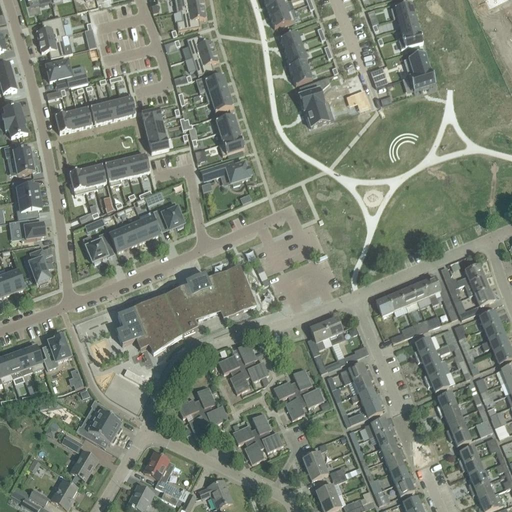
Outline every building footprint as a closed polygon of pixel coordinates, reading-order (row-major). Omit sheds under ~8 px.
[(27,0),(29,6),(28,6),(29,7),(39,4),(41,11),(53,8),(50,0),(27,0)] [(194,0),(174,0),(177,14),(204,9),(202,0),(194,0),(195,0),(194,0)] [(286,0),(266,0),(263,1),(267,11),(287,4),(286,0)] [(504,0),(484,0),(489,9),(488,10),(505,2),(504,0)] [(287,4),(267,11),(270,21),(291,13),(287,14),(284,6),(288,4),(287,4)] [(412,6),(390,12),(393,22),(414,16),(412,6)] [(182,23),(176,24),(178,34),(200,30),(199,22),(206,20),(204,9),(177,14),(177,15),(181,14),(182,23)] [(291,13),(270,21),(274,31),(295,23),(291,13)] [(414,16),(393,22),(393,23),(397,22),(400,31),(417,26),(414,16)] [(44,32),(36,34),(39,45),(66,38),(61,19),(42,24),(44,32)] [(402,40),(398,41),(398,42),(420,36),(417,26),(400,31),(402,40)] [(297,35),(280,42),(284,51),(301,45),(297,35)] [(420,36),(398,42),(401,52),(423,46),(420,36)] [(202,37),(186,42),(192,60),(215,53),(212,43),(204,45),(202,37)] [(66,38),(39,45),(42,55),(49,54),(51,61),(67,57),(62,39),(66,38)] [(112,44),(101,47),(103,54),(114,52),(112,44)] [(301,45),(284,51),(287,60),(304,54),(301,45)] [(215,53),(192,60),(198,79),(214,74),(211,66),(218,64),(215,53)] [(304,54),(287,60),(291,69),(305,64),(307,63),(304,54)] [(86,57),(91,84),(104,82),(99,55),(86,57)] [(424,56),(403,63),(409,80),(430,74),(424,56)] [(46,70),(44,70),(46,78),(48,77),(50,85),(55,83),(66,81),(68,91),(88,86),(85,76),(72,79),(70,72),(68,63),(46,69),(46,70)] [(291,69),(289,70),(292,79),(309,73),(305,64),(291,69)] [(0,86),(0,88),(3,97),(4,97),(5,99),(11,97),(10,95),(17,93),(14,83),(13,77),(12,77),(9,67),(4,68),(0,69),(0,86)] [(382,70),(370,75),(376,91),(388,86),(382,70)] [(309,73),(292,79),(295,88),(312,82),(309,73)] [(409,80),(402,82),(406,93),(412,91),(413,94),(435,88),(431,73),(430,74),(409,80)] [(208,94),(204,95),(205,96),(226,89),(223,78),(205,84),(208,94)] [(316,84),(299,90),(301,97),(299,98),(302,109),(304,109),(304,111),(303,111),(304,114),(305,113),(323,107),(316,84)] [(226,89),(205,96),(208,106),(230,99),(226,89)] [(130,96),(120,99),(125,120),(136,118),(130,96)] [(120,103),(111,105),(115,123),(125,120),(120,99),(119,99),(120,103)] [(230,99),(208,106),(212,105),(215,115),(233,110),(230,99)] [(100,104),(90,106),(95,128),(105,125),(100,104)] [(101,104),(100,104),(105,125),(115,123),(111,105),(102,107),(101,104)] [(323,107),(305,113),(310,130),(334,123),(328,106),(323,107)] [(6,119),(2,120),(6,133),(9,133),(9,134),(11,140),(28,136),(25,124),(23,125),(19,108),(4,112),(4,113),(5,118),(6,119)] [(88,111),(77,114),(81,131),(92,128),(88,111)] [(159,111),(141,116),(144,126),(161,122),(159,111)] [(65,112),(54,115),(60,136),(71,134),(65,112)] [(66,112),(65,112),(71,134),(81,131),(77,114),(67,116),(66,112)] [(234,118),(216,124),(219,135),(237,129),(234,118)] [(161,122),(144,126),(146,136),(168,131),(168,130),(164,131),(161,122)] [(222,145),(219,147),(241,140),(237,129),(219,135),(222,145)] [(168,131),(146,136),(149,146),(170,141),(168,131)] [(241,140),(219,147),(222,158),(244,151),(241,140)] [(170,141),(149,146),(151,156),(169,152),(167,142),(170,141)] [(16,148),(4,151),(6,161),(14,160),(18,177),(35,174),(32,159),(31,159),(29,152),(17,154),(16,148)] [(145,157),(135,160),(139,177),(150,175),(145,157)] [(135,160),(125,162),(130,180),(139,177),(135,160)] [(125,162),(115,165),(121,186),(120,182),(130,180),(125,162)] [(233,164),(210,171),(213,181),(227,177),(230,187),(232,187),(233,189),(240,187),(239,185),(249,181),(249,180),(251,179),(248,172),(247,172),(245,166),(234,169),(233,164)] [(115,165),(105,168),(110,189),(121,186),(115,165)] [(102,168),(91,171),(96,192),(97,192),(96,188),(106,186),(102,168)] [(91,171),(81,174),(86,195),(96,192),(91,171)] [(81,174),(69,176),(75,198),(86,195),(81,174)] [(27,184),(13,186),(14,193),(17,192),(19,204),(39,200),(37,188),(28,190),(27,184)] [(210,185),(202,188),(203,195),(212,192),(210,185)] [(157,195),(148,199),(150,203),(151,207),(160,203),(157,195)] [(21,214),(18,214),(19,222),(33,219),(32,214),(41,212),(39,200),(19,204),(21,214)] [(167,209),(153,215),(159,229),(166,226),(169,232),(169,233),(170,232),(173,230),(173,231),(177,230),(178,231),(183,229),(182,227),(184,227),(183,225),(185,224),(182,218),(180,219),(177,210),(169,214),(167,209)] [(124,212),(116,215),(118,219),(121,218),(121,220),(126,218),(125,216),(124,212)] [(91,215),(79,220),(81,226),(93,221),(92,217),(91,215)] [(152,220),(141,224),(149,242),(160,238),(152,220)] [(29,222),(11,225),(12,232),(19,231),(21,242),(21,244),(45,240),(43,226),(39,227),(30,228),(29,223),(29,222)] [(141,224),(131,229),(138,246),(149,242),(141,224)] [(131,229),(120,233),(128,251),(138,246),(131,229)] [(120,233),(109,237),(117,255),(128,251),(120,233)] [(93,246),(86,249),(89,258),(93,265),(94,265),(95,267),(100,264),(101,264),(100,262),(108,259),(106,254),(105,252),(111,250),(105,235),(91,241),(93,246)] [(34,266),(27,269),(30,279),(33,278),(36,288),(39,287),(40,287),(40,288),(48,285),(48,284),(51,282),(47,273),(53,271),(51,265),(48,266),(47,264),(43,253),(42,251),(30,256),(32,261),(34,266)] [(256,308),(239,268),(206,282),(210,291),(192,298),(192,294),(185,294),(184,291),(132,313),(137,326),(131,329),(140,352),(148,349),(154,357),(182,339),(197,332),(195,326),(220,315),(223,322),(256,308)] [(464,287),(484,279),(479,268),(465,274),(467,279),(457,283),(456,281),(451,280),(450,279),(444,282),(449,294),(455,291),(464,287)] [(18,273),(7,277),(14,296),(25,292),(18,273)] [(262,283),(267,281),(264,273),(258,276),(262,283)] [(7,277),(0,279),(0,291),(3,300),(14,296),(7,277)] [(474,297),(489,291),(484,279),(464,287),(469,299),(474,297)] [(440,294),(438,289),(434,280),(422,285),(428,299),(432,308),(439,305),(436,300),(441,298),(439,295),(440,294)] [(428,299),(422,285),(411,290),(417,304),(428,299)] [(405,309),(417,304),(411,290),(399,294),(405,309)] [(454,305),(459,303),(456,296),(457,296),(455,291),(449,294),(454,305)] [(479,309),(485,307),(494,303),(489,291),(474,297),(479,309)] [(394,314),(405,309),(399,294),(388,299),(394,314)] [(382,319),(394,314),(388,299),(376,304),(382,319)] [(480,315),(477,309),(466,314),(461,302),(459,303),(454,305),(461,323),(480,315)] [(451,324),(457,321),(450,303),(444,305),(451,324)] [(484,332),(499,326),(494,314),(480,320),(484,332)] [(429,332),(441,328),(437,318),(429,321),(431,326),(427,328),(429,332)] [(338,345),(339,345),(345,342),(336,321),(323,326),(329,341),(338,363),(341,368),(360,360),(358,354),(344,360),(338,345)] [(417,337),(415,332),(413,328),(406,330),(403,323),(398,325),(402,336),(405,342),(417,337)] [(323,344),(329,341),(323,326),(310,332),(317,348),(310,351),(314,360),(321,377),(341,368),(338,363),(325,368),(319,353),(325,350),(323,344)] [(489,343),(504,337),(499,326),(484,332),(489,343)] [(459,342),(465,340),(467,339),(462,327),(454,330),(459,342)] [(417,337),(429,332),(427,328),(415,332),(417,337)] [(355,330),(349,332),(350,337),(354,338),(358,336),(355,330)] [(451,346),(455,344),(450,332),(446,334),(451,346)] [(393,346),(405,342),(402,336),(391,340),(393,346)] [(494,355),(509,349),(504,337),(489,343),(481,347),(484,353),(489,351),(489,350),(491,349),(494,355)] [(69,350),(67,351),(63,338),(55,341),(56,342),(49,345),(50,348),(49,348),(43,350),(47,361),(44,362),(48,372),(58,369),(57,364),(70,359),(70,357),(72,357),(69,350)] [(416,360),(434,353),(429,340),(424,342),(415,346),(418,353),(414,355),(416,360)] [(463,354),(470,351),(465,340),(459,342),(463,354)] [(456,358),(460,356),(455,344),(451,346),(456,358)] [(243,371),(253,367),(251,364),(257,362),(250,346),(237,351),(242,360),(239,362),(243,371)] [(450,354),(447,348),(434,354),(434,353),(416,360),(418,365),(422,364),(425,371),(439,365),(442,364),(440,358),(450,354)] [(36,349),(25,353),(32,370),(31,370),(33,374),(44,370),(36,349)] [(504,365),(511,361),(511,357),(509,349),(494,355),(499,367),(504,365)] [(396,354),(400,363),(411,359),(407,350),(396,354)] [(468,365),(472,364),(470,358),(472,357),(470,351),(463,354),(468,365)] [(25,353),(15,356),(23,378),(33,374),(31,370),(32,370),(25,353)] [(15,356),(5,360),(11,377),(13,382),(23,378),(15,356)] [(461,370),(465,368),(460,356),(456,358),(461,370)] [(243,371),(239,362),(236,363),(234,358),(218,365),(224,377),(233,373),(234,375),(243,371)] [(5,360),(0,361),(0,377),(1,381),(2,385),(13,382),(11,377),(5,360)] [(473,378),(479,375),(477,369),(474,370),(472,364),(468,365),(473,378)] [(243,371),(248,380),(250,379),(253,385),(269,377),(263,365),(254,369),(253,367),(243,371)] [(426,384),(444,377),(439,365),(425,371),(428,377),(424,379),(426,384)] [(353,384),(371,377),(369,372),(365,373),(362,366),(341,375),(345,387),(353,384)] [(457,372),(462,384),(471,381),(465,368),(461,370),(457,372)] [(501,387),(511,382),(511,368),(501,372),(501,373),(496,375),(501,387)] [(245,382),(248,380),(243,371),(234,375),(235,378),(230,381),(237,397),(249,391),(245,382)] [(143,387),(145,382),(127,372),(124,377),(143,387)] [(299,397),(308,393),(307,390),(312,388),(305,372),(293,377),(297,387),(294,388),(299,397)] [(358,396),(372,391),(369,384),(373,382),(371,377),(353,384),(358,396)] [(444,391),(449,389),(444,377),(426,384),(428,390),(432,388),(435,395),(444,391)] [(332,393),(336,391),(331,379),(327,380),(332,393)] [(491,383),(484,386),(482,381),(476,383),(481,396),(487,393),(494,390),(491,383)] [(506,398),(511,395),(511,382),(501,387),(505,398),(506,398)] [(299,397),(294,388),(292,389),(289,384),(273,391),(279,403),(288,399),(289,401),(299,397)] [(477,398),(476,394),(472,386),(468,388),(473,400),(477,398)] [(203,415),(212,411),(211,408),(216,406),(209,390),(197,395),(201,405),(198,406),(203,415)] [(337,405),(342,403),(339,395),(340,395),(338,390),(336,391),(332,393),(337,405)] [(299,397),(303,407),(306,405),(308,411),(324,403),(319,391),(309,395),(308,393),(299,397)] [(363,408),(381,401),(379,396),(375,397),(372,391),(358,396),(351,399),(353,405),(361,402),(363,408)] [(83,402),(89,399),(87,393),(80,395),(83,402)] [(491,398),(489,399),(487,393),(481,396),(485,407),(494,403),(491,398)] [(438,414),(456,407),(451,394),(437,400),(440,407),(436,409),(438,414)] [(300,408),(303,407),(299,397),(289,401),(291,404),(285,406),(293,423),(305,417),(300,408)] [(482,410),(479,402),(477,398),(473,400),(478,412),(482,410)] [(368,421),(382,415),(379,408),(383,407),(381,401),(363,408),(366,415),(362,416),(362,415),(348,420),(346,415),(342,417),(347,430),(368,421)] [(203,415),(198,406),(196,407),(193,402),(177,409),(183,421),(192,417),(193,419),(203,415)] [(119,434),(122,431),(120,430),(122,427),(111,420),(114,415),(94,403),(91,409),(100,414),(94,424),(116,437),(118,434),(119,434)] [(349,414),(347,409),(345,410),(342,403),(337,405),(342,417),(346,415),(349,414)] [(327,404),(320,407),(323,413),(330,409),(327,404)] [(447,425),(461,419),(456,407),(438,414),(441,420),(444,418),(447,425)] [(203,415),(207,425),(209,423),(212,429),(228,422),(223,409),(213,414),(212,411),(203,415)] [(487,422),(485,418),(482,410),(478,412),(483,424),(487,422)] [(496,416),(494,410),(493,410),(488,412),(490,418),(496,416)] [(61,424),(65,418),(59,414),(55,420),(61,424)] [(204,426),(207,425),(203,415),(193,419),(194,422),(189,424),(196,441),(208,435),(204,426)] [(258,441),(267,437),(266,435),(272,432),(264,416),(252,422),(256,431),(254,432),(258,441)] [(501,421),(498,422),(496,416),(490,418),(495,430),(503,427),(501,421)] [(448,438),(466,431),(461,419),(447,425),(450,431),(446,433),(448,438)] [(376,439),(393,431),(391,426),(387,428),(385,421),(370,426),(364,429),(369,441),(376,439)] [(492,435),(489,427),(487,422),(483,424),(485,429),(481,431),(484,438),(488,437),(492,435)] [(116,437),(94,424),(88,434),(79,429),(76,434),(96,446),(99,441),(110,447),(112,444),(113,445),(115,441),(114,440),(116,437)] [(506,439),(509,438),(508,434),(507,435),(504,427),(503,427),(495,430),(500,442),(506,439)] [(258,441),(254,432),(251,433),(249,428),(232,435),(238,447),(247,443),(249,446),(258,441)] [(381,451),(395,445),(392,438),(396,437),(393,431),(376,439),(381,451)] [(457,449),(471,444),(466,431),(448,438),(450,444),(454,442),(457,449)] [(354,447),(358,446),(353,434),(349,435),(354,447)] [(258,441),(262,451),(265,450),(267,455),(283,448),(278,435),(268,440),(267,437),(258,441)] [(67,438),(62,445),(78,454),(83,447),(67,438)] [(489,451),(491,456),(496,454),(500,453),(494,440),(488,443),(491,450),(489,451)] [(260,452),(262,451),(258,441),(249,446),(250,448),(244,451),(252,467),(264,461),(260,452)] [(385,463),(403,456),(401,450),(397,452),(395,445),(381,451),(385,463)] [(511,453),(511,454),(510,451),(508,445),(502,447),(504,453),(507,459),(511,456),(511,453)] [(321,454),(327,452),(325,446),(319,448),(321,454)] [(359,460),(363,458),(358,446),(354,447),(359,460)] [(460,468),(478,461),(473,449),(459,454),(462,462),(458,463),(460,468)] [(501,466),(505,465),(500,453),(496,454),(501,466)] [(98,463),(89,458),(83,454),(71,475),(85,484),(98,463)] [(324,466),(323,464),(319,454),(303,461),(307,472),(324,466)] [(169,463),(154,456),(150,464),(151,465),(146,475),(145,475),(165,486),(174,469),(173,467),(168,464),(169,463)] [(390,475),(404,469),(402,463),(406,461),(403,456),(385,463),(390,475)] [(364,472),(368,470),(363,458),(359,460),(364,472)] [(469,479),(483,473),(478,461),(460,468),(463,474),(467,472),(469,479)] [(342,470),(334,474),(329,463),(324,466),(307,472),(312,484),(328,477),(328,476),(330,475),(332,481),(345,476),(342,470)] [(506,478),(510,477),(505,465),(501,466),(497,468),(500,475),(504,474),(506,478)] [(395,487),(413,480),(411,474),(407,476),(404,469),(390,475),(395,487)] [(346,480),(361,474),(360,470),(345,476),(332,481),(334,487),(347,482),(346,480)] [(373,482),(368,470),(364,472),(369,484),(373,482)] [(470,493),(488,485),(483,473),(469,479),(472,486),(468,487),(470,493)] [(374,496),(382,493),(377,480),(373,482),(369,484),(374,496)] [(400,500),(415,494),(412,487),(416,485),(413,480),(395,487),(400,500)] [(77,492),(69,487),(63,483),(51,504),(64,511),(68,511),(71,507),(69,506),(77,492)] [(217,511),(224,509),(233,505),(229,496),(228,497),(223,485),(224,484),(199,494),(202,501),(211,497),(217,511)] [(479,503),(493,497),(488,485),(470,493),(473,498),(476,496),(479,503)] [(165,493),(164,494),(179,501),(178,502),(181,503),(185,505),(185,504),(189,496),(183,493),(182,494),(168,487),(165,493)] [(327,489),(316,494),(320,505),(337,498),(332,487),(327,489)] [(142,511),(151,495),(147,493),(138,488),(128,507),(132,509),(132,510),(134,511),(136,511),(142,511)] [(14,493),(10,499),(22,507),(21,508),(27,511),(39,511),(41,510),(14,493)] [(34,493),(30,500),(44,508),(48,501),(34,493)] [(379,508),(390,504),(387,496),(384,497),(382,493),(374,496),(379,508)] [(164,494),(161,500),(175,508),(175,507),(178,509),(181,503),(178,502),(179,501),(164,494)] [(185,505),(181,511),(190,511),(197,500),(189,496),(185,504),(185,505)] [(478,511),(492,511),(498,510),(493,497),(479,503),(482,510),(478,511)] [(323,511),(336,511),(342,510),(337,498),(320,505),(323,511)] [(346,507),(343,508),(344,511),(350,511),(363,507),(373,503),(371,498),(364,500),(360,502),(360,501),(346,507)] [(405,511),(420,511),(426,510),(423,505),(420,506),(417,499),(403,505),(405,511)] [(363,507),(350,511),(367,511),(375,509),(373,503),(363,507)]
